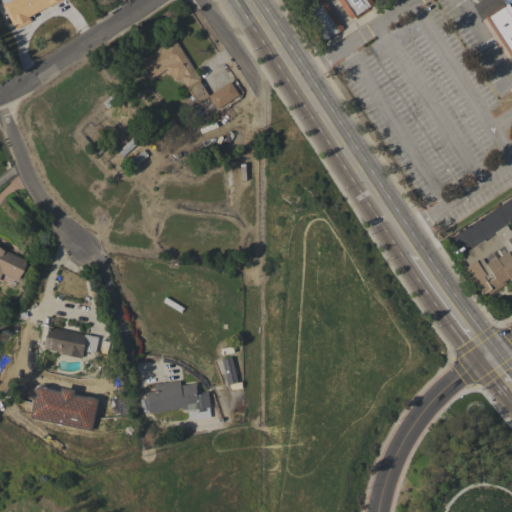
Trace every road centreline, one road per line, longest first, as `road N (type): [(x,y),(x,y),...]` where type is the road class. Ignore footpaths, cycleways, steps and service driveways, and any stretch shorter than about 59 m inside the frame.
road 1 (secondary): [(248,0),(413,253)]
road 2 (residential): [(376,511),(399,447),(423,410),(487,358)]
road 3 (residential): [(0,100),(156,0)]
road 4 (residential): [(0,100),(55,219),(84,249)]
road 5 (secondary): [(413,253),(487,358)]
